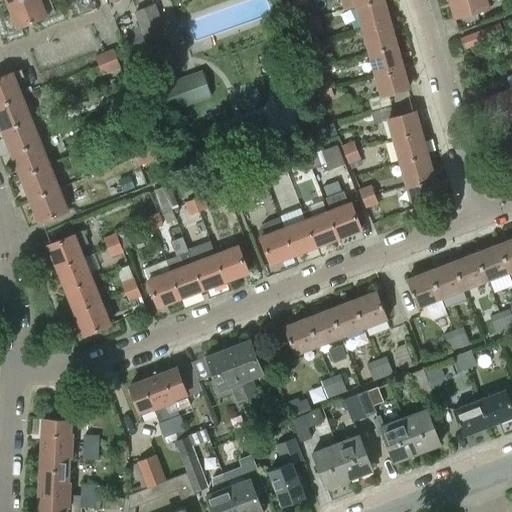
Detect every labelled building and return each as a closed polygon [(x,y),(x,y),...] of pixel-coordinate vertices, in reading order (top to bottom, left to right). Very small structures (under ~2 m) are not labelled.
[(39,0),(6,0),(17,27),(46,16),(39,0)] [(306,0),(292,0),(295,9),(308,5),(306,0)] [(341,0),(344,10),(356,7),(381,0),(341,0)] [(389,23),(382,0),(381,0),(356,7),(363,31),(389,23)] [(489,8),(486,0),(449,0),(455,18),(489,8)] [(275,7),(271,8),(275,18),(285,14),(281,2),(274,5),(275,7)] [(147,43),(158,39),(153,24),(160,21),(154,5),(144,9),(135,12),(147,43)] [(389,23),(363,31),(369,54),(396,46),(389,23)] [(500,24),(460,39),(464,49),(504,34),(500,24)] [(315,31),(302,35),(305,44),(318,41),(315,31)] [(318,41),(305,44),(308,54),(321,51),(318,41)] [(402,69),(396,46),(369,54),(376,77),(402,69)] [(113,49),(95,56),(99,65),(117,58),(113,49)] [(117,58),(99,65),(103,74),(120,67),(117,58)] [(402,69),(376,77),(381,97),(408,89),(402,69)] [(21,70),(13,73),(12,72),(0,77),(0,109),(23,100),(16,83),(25,79),(21,70)] [(144,95),(152,117),(211,95),(203,72),(158,88),(144,95)] [(328,78),(316,81),(318,90),(331,87),(328,78)] [(331,87),(318,90),(321,100),(333,96),(331,87)] [(511,125),(511,95),(510,89),(483,99),(495,132),(511,125)] [(131,94),(113,101),(117,110),(135,103),(131,94)] [(25,105),(23,100),(0,109),(0,125),(2,130),(31,119),(37,116),(32,103),(25,105)] [(135,103),(117,110),(121,120),(138,113),(135,103)] [(393,140),(420,132),(415,112),(388,120),(393,140)] [(31,119),(2,130),(12,156),(47,142),(41,126),(35,128),(31,119)] [(331,125),(320,128),(324,139),(335,135),(331,125)] [(427,155),(420,132),(393,140),(400,163),(427,155)] [(149,140),(131,147),(135,156),(153,149),(149,140)] [(354,141),(342,146),(345,155),(357,150),(354,141)] [(52,153),(47,142),(12,156),(20,176),(49,164),(45,155),(52,153)] [(153,149),(135,156),(139,165),(157,158),(153,149)] [(357,150),(345,155),(349,164),(360,159),(357,150)] [(315,153),(306,156),(311,168),(320,165),(315,153)] [(433,178),(427,155),(400,163),(406,186),(433,178)] [(306,156),(298,160),(302,172),(311,168),(306,156)] [(56,184),(49,164),(20,176),(28,195),(56,184)] [(271,170),(262,173),(266,185),(275,182),(271,170)] [(262,173),(253,177),(258,189),(266,185),(262,173)] [(129,176),(119,180),(124,192),(134,187),(129,176)] [(433,178),(406,186),(412,206),(439,198),(433,178)] [(58,188),(56,184),(28,195),(39,222),(67,211),(63,201),(70,199),(65,185),(58,188)] [(371,185),(359,190),(362,199),(374,194),(371,185)] [(162,211),(173,207),(166,187),(155,192),(162,211)] [(345,192),(327,200),(331,211),(327,212),(337,238),(360,229),(351,203),(349,204),(345,192)] [(374,194),(362,199),(366,208),(378,204),(374,194)] [(203,196),(195,199),(200,211),(207,208),(203,196)] [(195,199),(185,203),(190,215),(200,211),(195,199)] [(337,238),(327,212),(305,221),(315,246),(337,238)] [(158,213),(149,217),(154,229),(163,225),(158,213)] [(149,217),(140,220),(145,232),(154,229),(149,217)] [(315,246),(305,221),(283,229),(293,255),(315,246)] [(293,255),(283,229),(260,238),(270,264),(293,255)] [(83,231),(73,234),(48,245),(57,268),(82,257),(78,247),(88,243),(83,231)] [(116,235),(104,239),(108,248),(119,243),(116,235)] [(511,238),(499,244),(510,272),(511,271),(511,238)] [(119,243),(108,248),(111,257),(123,252),(119,243)] [(510,272),(499,244),(475,253),(486,281),(510,272)] [(238,247),(215,255),(225,281),(247,272),(238,247)] [(190,252),(180,256),(167,261),(172,272),(170,272),(180,298),(202,290),(192,264),(194,263),(190,252)] [(92,253),(82,257),(57,268),(66,290),(91,280),(101,276),(92,253)] [(486,281),(475,253),(453,261),(463,290),(486,281)] [(225,281),(215,255),(194,263),(192,264),(202,290),(225,281)] [(172,272),(167,261),(144,270),(158,307),(180,298),(170,272),(172,272)] [(453,261),(429,270),(440,299),(463,290),(453,261)] [(440,299),(429,270),(406,279),(417,307),(440,299)] [(122,284),(125,292),(137,288),(134,279),(122,284)] [(91,280),(66,290),(75,312),(100,301),(91,280)] [(137,288),(125,292),(129,301),(141,296),(137,288)] [(376,291),(352,300),(362,328),(387,319),(376,291)] [(362,328),(352,300),(329,309),(339,337),(362,328)] [(100,301),(75,312),(84,335),(109,324),(100,301)] [(329,309),(306,317),(317,345),(339,337),(329,309)] [(511,316),(509,309),(499,313),(506,330),(511,327),(511,316)] [(499,313),(490,316),(496,333),(506,330),(499,313)] [(317,345),(306,317),(283,326),(294,354),(317,345)] [(463,326),(453,330),(460,347),(469,344),(463,326)] [(453,330),(444,334),(450,351),(460,347),(453,330)] [(257,395),(250,378),(263,373),(249,339),(227,348),(247,399),(257,395)] [(237,402),(247,399),(227,348),(205,357),(218,391),(231,386),(237,402)] [(471,352),(462,355),(467,369),(477,366),(471,352)] [(467,369),(462,355),(453,359),(458,373),(467,369)] [(386,356),(376,360),(383,377),(392,374),(386,356)] [(376,360),(367,363),(373,381),(383,377),(376,360)] [(440,366),(433,369),(439,385),(445,377),(440,366)] [(176,368),(153,378),(164,407),(174,403),(172,400),(186,394),(176,368)] [(411,374),(420,397),(432,393),(423,369),(411,374)] [(340,374),(326,379),(333,396),(346,391),(340,374)] [(164,407),(153,378),(129,386),(139,412),(152,407),(163,437),(174,433),(169,421),(164,407)] [(355,395),(364,418),(376,413),(367,390),(355,395)] [(511,407),(505,390),(479,400),(489,426),(511,416),(511,407)] [(364,418),(355,395),(343,399),(352,423),(364,418)] [(299,398),(288,402),(294,418),(311,411),(307,399),(300,401),(299,398)] [(489,426),(479,400),(453,410),(463,436),(489,426)] [(291,419),(300,442),(311,438),(307,427),(318,423),(321,432),(329,429),(321,408),(291,419)] [(427,409),(403,418),(417,453),(440,444),(427,409)] [(169,421),(174,433),(184,430),(179,417),(169,421)] [(42,418),(41,444),(71,445),(72,434),(69,434),(70,420),(42,418)] [(417,453),(403,418),(380,427),(393,462),(417,453)] [(96,436),(82,435),(82,446),(95,447),(96,436)] [(358,435),(335,444),(348,479),(372,470),(358,435)] [(276,445),(284,465),(268,471),(281,505),(285,504),(286,506),(296,502),(295,500),(304,496),(291,463),(302,459),(294,438),(276,445)] [(181,456),(193,451),(189,440),(177,445),(181,456)] [(41,444),(40,468),(68,470),(68,457),(71,457),(71,445),(41,444)] [(348,479),(335,444),(312,453),(325,488),(348,479)] [(95,447),(82,446),(81,457),(95,457),(95,447)] [(207,487),(193,451),(181,456),(195,491),(207,487)] [(147,487),(166,480),(156,455),(138,462),(147,487)] [(40,468),(38,493),(69,495),(69,484),(67,484),(68,470),(40,468)] [(173,478),(177,490),(181,500),(195,494),(187,472),(173,478)] [(166,480),(147,487),(128,495),(126,511),(134,511),(135,506),(177,490),(173,478),(166,480)] [(263,511),(250,478),(228,487),(237,511),(263,511)] [(93,486),(80,485),(79,496),(93,496),(93,486)] [(237,511),(228,487),(205,495),(211,511),(237,511)] [(38,493),(37,511),(65,511),(66,506),(68,506),(69,495),(38,493)] [(93,496),(79,496),(79,506),(92,507),(93,496)]
